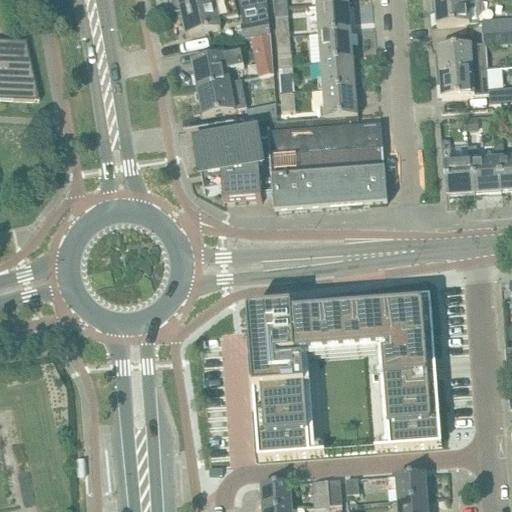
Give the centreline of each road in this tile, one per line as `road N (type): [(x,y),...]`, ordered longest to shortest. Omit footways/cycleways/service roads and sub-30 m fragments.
road 1 (residential): [(226,511),(233,485),(252,475),(492,461)]
road 2 (residential): [(410,246),(394,0)]
road 3 (tertiary): [(181,285),(412,258)]
road 4 (tertiary): [(410,246),(201,258),(182,252)]
road 5 (secondary): [(144,209),(129,168),(102,0)]
road 6 (secondary): [(80,0),(108,170),(104,210)]
road 7 (secondary): [(105,321),(123,368),(132,511)]
road 8 (secondary): [(158,511),(151,318)]
road 9 (residential): [(486,374),(476,246)]
